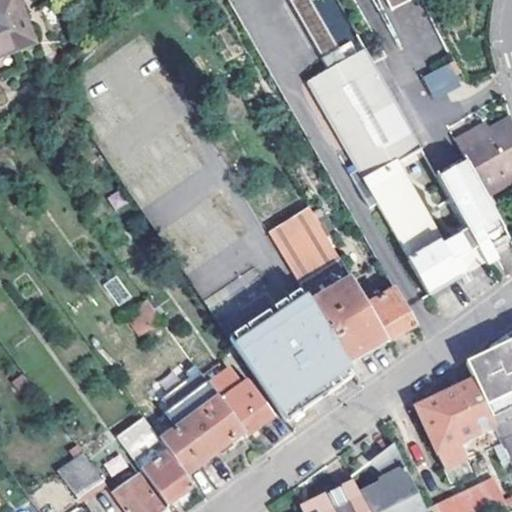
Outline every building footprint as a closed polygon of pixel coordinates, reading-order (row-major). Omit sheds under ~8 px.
[(0,0),(0,48),(35,36),(20,0),(0,0)] [(408,0),(386,0),(391,9),(408,0)] [(430,296),(461,278),(485,264),(466,231),(442,244),(395,164),(421,150),(363,49),(357,53),(350,40),(320,57),(327,70),(306,82),(356,168),(376,203),(430,296)] [(488,201),(511,187),(511,177),(511,176),(511,175),(511,125),(493,136),(477,145),(474,139),(458,148),(467,165),(471,171),(488,201)] [(489,130),(474,139),(477,145),(493,136),(489,130)] [(471,171),(467,165),(438,181),(442,187),(471,171)] [(376,203),(356,168),(349,172),(369,207),(376,203)] [(511,253),(511,244),(488,201),(471,171),(442,187),(465,230),(466,231),(485,264),(487,267),(493,264),(511,253)] [(307,298),(350,366),(381,347),(388,343),(367,306),(310,210),(269,235),(307,298)] [(115,278),(105,285),(119,303),(129,295),(115,278)] [(167,328),(182,318),(156,280),(140,291),(147,300),(161,320),(167,328)] [(417,325),(396,288),(367,306),(388,343),(417,325)] [(290,308),(339,380),(353,371),(350,366),(307,298),(290,308)] [(151,327),(161,320),(147,300),(137,307),(151,327)] [(231,341),(289,424),(343,386),(339,380),(290,308),(286,302),(231,341)] [(127,314),(141,334),(151,327),(137,307),(127,314)] [(511,343),(467,365),(475,382),(489,413),(511,402),(511,343)] [(233,366),(228,369),(241,388),(246,384),(233,366)] [(250,382),(246,384),(241,388),(228,369),(211,381),(214,385),(211,387),(219,398),(244,432),(247,436),(274,416),(250,382)] [(416,410),(445,470),(465,461),(460,446),(495,428),(473,383),(425,405),(416,410)] [(211,387),(183,408),(191,418),(219,398),(211,387)] [(165,448),(185,474),(244,432),(219,398),(191,418),(164,438),(168,445),(165,448)] [(511,402),(489,413),(492,420),(511,410),(511,402)] [(366,511),(424,511),(394,445),(366,459),(386,480),(358,493),(366,511)] [(143,472),(168,505),(193,487),(185,474),(165,448),(159,452),(163,457),(143,472)] [(124,468),(113,452),(92,468),(113,497),(128,486),(118,472),(124,468)] [(59,473),(77,499),(100,482),(82,456),(59,473)] [(113,497),(124,511),(160,511),(164,509),(140,477),(128,486),(113,497)] [(300,511),(366,511),(358,493),(354,484),(300,511)] [(430,511),(489,511),(487,507),(480,489),(430,511)] [(511,508),(507,498),(487,507),(489,511),(506,511),(511,509),(511,508)]
